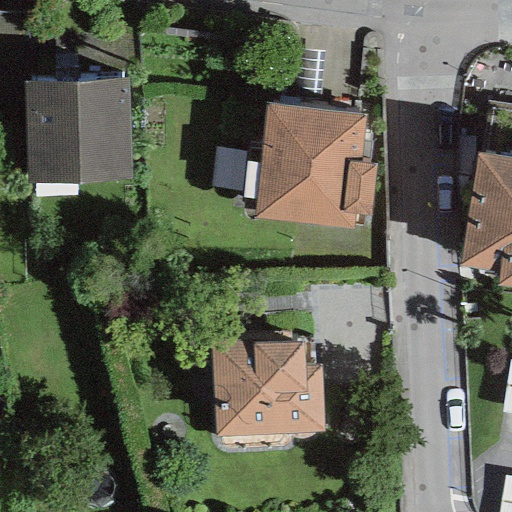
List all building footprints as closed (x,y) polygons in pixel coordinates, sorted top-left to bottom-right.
[(126,72),(23,75),(26,178),(129,174),(126,72)] [(362,109),(266,100),(263,100),(252,212),(353,222),(354,206),(368,207),(373,156),(358,155),(362,109)] [(511,151),(475,147),(460,259),(497,264),(495,279),(511,281),(511,151)] [(318,333),(211,337),(215,432),(321,428),(318,333)] [(511,345),(509,345),(501,398),(511,399),(511,345)] [(500,511),(511,511),(511,463),(505,463),(500,511)]
